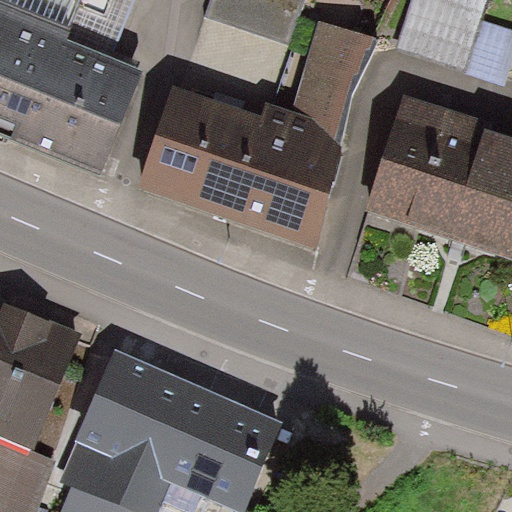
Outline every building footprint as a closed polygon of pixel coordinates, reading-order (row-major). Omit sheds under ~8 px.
[(65,6),(49,0),(0,0),(0,130),(9,135),(50,45),(65,6)] [(113,0),(49,0),(65,6),(105,22),(113,0)] [(309,0),(212,0),(205,21),(291,51),(309,0)] [(489,0),(418,0),(404,48),(468,67),(507,79),(511,63),(511,34),(482,25),(489,0)] [(382,42),(336,29),(312,121),(272,110),(269,125),(347,151),(358,96),(382,42)] [(104,173),(142,82),(50,45),(9,135),(104,173)] [(269,125),(180,93),(149,186),(325,251),(345,151),(269,125)] [(405,105),(400,121),(370,207),(457,236),(487,150),(492,135),(494,127),(463,116),(461,124),(405,105)] [(492,135),(487,150),(457,236),(511,254),(511,158),(500,155),(505,140),(492,135)] [(82,341),(0,307),(0,415),(43,434),(82,341)] [(282,429),(120,358),(69,480),(148,511),(155,511),(169,481),(242,509),(282,429)] [(43,434),(0,415),(0,511),(37,511),(56,462),(34,454),(43,434)]
